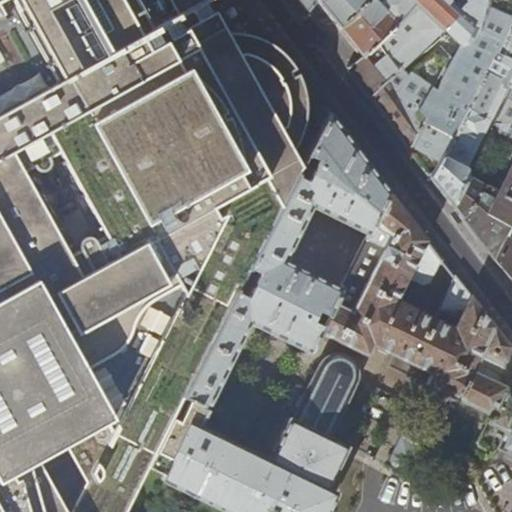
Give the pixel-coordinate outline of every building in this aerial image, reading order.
[(0,0),(0,511),(122,511),(128,501),(148,463),(183,394),(237,289),(250,265),(300,168),(290,150),(295,143),(298,137),(301,131),(304,124),(306,117),(307,111),(307,103),(307,97),(306,88),(302,77),(300,71),(293,74),(291,69),(297,65),(293,60),(287,54),(280,48),(275,44),(268,41),(262,38),(253,35),(244,34),(235,34),(227,35),(208,0),(0,0)] [(297,0),(306,12),(315,0),(297,0)] [(339,26),(367,0),(318,0),(328,13),(339,26)] [(443,27),(461,0),(367,0),(339,26),(348,38),(363,55),(348,67),(358,80),(370,96),(395,73),(443,27)] [(511,0),(461,0),(443,27),(451,34),(401,80),(395,73),(370,96),(396,130),(431,176),(489,59),(511,12),(511,0)] [(511,12),(489,59),(511,68),(511,123),(510,128),(511,128),(511,12)] [(511,136),(511,128),(510,128),(511,123),(511,68),(489,59),(431,176),(460,214),(494,259),(506,236),(511,223),(511,161),(498,190),(468,174),(465,166),(505,84),(511,87),(511,88),(496,122),(496,130),(511,136)] [(317,331),(341,285),(286,257),(312,204),(369,231),(389,191),(362,155),(329,112),(308,152),(317,156),(312,167),(303,163),(300,168),(250,265),(260,271),(248,294),(237,289),(183,394),(207,406),(252,320),(281,335),(311,350),(320,333),(317,331)] [(416,225),(389,191),(369,231),(341,285),(317,331),(320,333),(373,360),(379,348),(402,301),(412,281),(430,243),(416,225)] [(511,239),(506,236),(494,259),(511,282),(511,239)] [(443,261),(430,243),(412,281),(424,286),(432,284),(443,261)] [(458,321),(471,297),(463,287),(455,276),(437,311),(458,321)] [(503,340),(471,297),(458,321),(455,328),(432,374),(431,374),(426,384),(387,466),(409,475),(434,427),(426,423),(441,391),(490,414),(486,422),(487,422),(478,442),(479,446),(493,453),(497,447),(495,446),(502,429),(511,410),(510,406),(508,403),(507,400),(504,394),(503,386),(502,381),(502,377),(502,372),(503,368),(504,359),(508,347),(503,340)] [(455,328),(402,301),(379,348),(431,374),(432,374),(455,328)] [(325,357),(320,362),(293,418),(308,426),(328,436),(356,379),(357,369),(354,362),(350,357),(344,354),(338,353),(332,354),(325,357)] [(148,463),(164,472),(162,476),(234,511),(325,511),(335,492),(326,488),(346,446),(328,437),(328,436),(308,426),(293,418),(290,417),(269,459),(199,424),(207,406),(183,394),(148,463)] [(511,411),(511,410),(502,429),(495,446),(497,447),(511,454),(511,411)]
